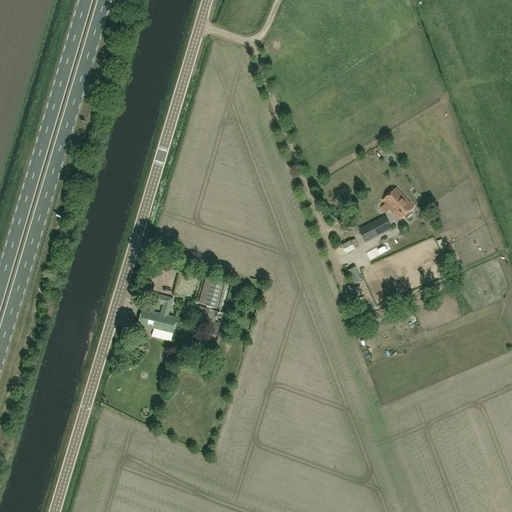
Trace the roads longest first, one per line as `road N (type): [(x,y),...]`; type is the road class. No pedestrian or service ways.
road 1 (tertiary): [(56,511),(208,0)]
road 2 (trunk): [(0,353),(103,0)]
road 3 (trunk): [(85,0),(0,287)]
road 4 (unknown): [(306,191),(257,43)]
